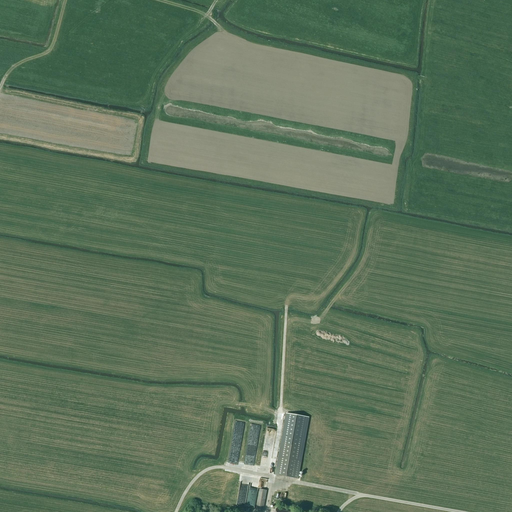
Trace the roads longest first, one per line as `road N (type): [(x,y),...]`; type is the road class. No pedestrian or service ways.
road 1 (track): [(176,511),(192,482),(216,467),(360,494)]
road 2 (unclassified): [(338,511),(360,494),(459,511)]
